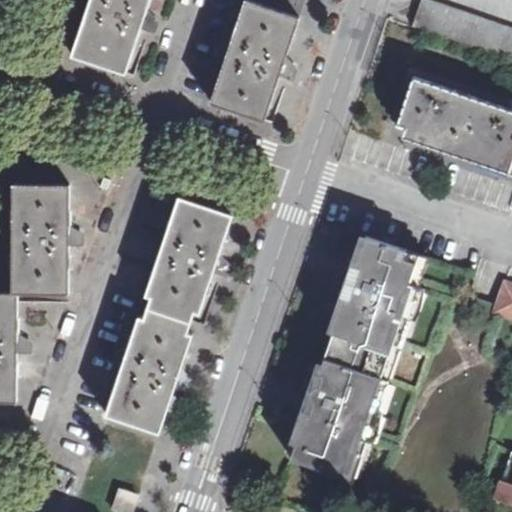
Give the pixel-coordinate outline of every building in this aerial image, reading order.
[(147,0),(90,0),(72,55),(124,72),(147,0)] [(511,28),(427,0),(422,0),(413,29),(511,61),(511,28)] [(298,21),(247,5),(215,103),(267,119),(298,21)] [(507,170),(511,156),(511,116),(410,82),(393,131),(507,170)] [(8,188),(6,296),(68,295),(68,249),(83,246),(83,235),(77,231),(68,230),(67,187),(8,188)] [(182,199),(145,309),(196,324),(214,269),(232,216),(182,199)] [(324,345),(383,366),(421,256),(360,237),(324,345)] [(511,286),(504,284),(495,312),(511,318),(511,442),(493,497),(511,503),(511,286)] [(15,340),(14,296),(6,296),(0,296),(0,401),(15,401),(16,357),(31,357),(32,356),(33,347),(31,345),(26,340),(15,340)] [(176,382),(196,324),(145,309),(109,414),(159,431),(176,382)] [(345,474),(383,366),(324,345),(285,453),(345,474)] [(379,487),(368,483),(365,492),(377,495),(379,487)] [(130,511),(135,498),(116,492),(109,511),(130,511)]
